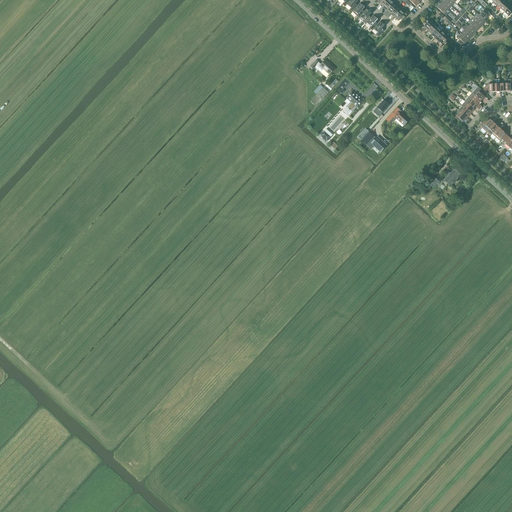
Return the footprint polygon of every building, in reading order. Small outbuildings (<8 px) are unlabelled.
[(351,8),(350,10),(352,12),(354,11),(353,11),(358,6),(356,4),(358,1),(356,0),(351,0),(347,5),(351,8)] [(393,0),(389,0),(383,7),(387,10),(393,4),(395,1),(393,0)] [(451,6),(445,0),(441,4),(448,10),(451,6)] [(500,9),(507,2),(504,0),(501,0),(497,5),(500,9)] [(504,12),(510,6),(507,2),(500,9),(504,12)] [(352,12),(356,16),(359,18),(360,17),(364,12),(362,10),(365,8),(360,3),(358,6),(353,11),(354,11),(352,12)] [(397,7),(393,4),(387,10),(391,14),(397,7)] [(437,8),(444,14),(446,12),(448,13),(449,12),(448,10),(441,4),(437,8)] [(397,7),(391,14),(394,17),(401,11),(397,7)] [(359,18),(363,22),(366,25),(367,23),(371,18),(369,16),(371,14),(367,10),(364,12),(360,17),(359,18)] [(406,12),(404,14),(401,11),(394,17),(398,21),(400,19),(402,21),(409,14),(406,12)] [(479,15),(486,21),(489,17),(482,11),(479,15)] [(486,21),(479,15),(475,19),(482,25),(486,21)] [(366,25),(369,28),(372,31),(374,29),(373,29),(378,24),(376,22),(378,20),(373,16),(371,18),(367,23),(366,25)] [(422,25),(424,27),(428,31),(434,24),(430,20),(429,21),(427,19),(422,25)] [(482,25),(475,19),(472,23),(479,29),(482,25)] [(379,37),(383,32),(381,30),(385,26),(380,22),(378,24),(373,29),(374,29),(377,33),(376,34),(379,37)] [(479,29),(472,23),(468,27),(475,33),(479,29)] [(434,24),(428,31),(431,34),(438,28),(434,24)] [(439,26),(438,28),(431,34),(435,38),(441,31),(443,29),(439,26)] [(465,30),(472,36),(475,33),(468,27),(465,30)] [(472,36),(465,30),(462,34),(468,40),(472,36)] [(441,31),(435,38),(439,41),(445,35),(441,31)] [(463,46),(465,44),(468,40),(462,34),(458,38),(460,40),(458,42),(463,46)] [(445,35),(439,41),(445,47),(451,41),(448,39),(449,38),(445,35)] [(329,75),(335,69),(325,61),(321,65),(316,61),(311,66),(314,69),(317,66),(322,71),(323,69),(329,75)] [(494,92),(494,83),(489,83),(482,91),(486,95),(489,92),(494,92)] [(327,84),(323,88),(328,93),(333,89),(332,88),(331,87),(327,84)] [(344,91),(338,86),(336,89),(342,94),(344,91)] [(472,93),(480,101),(486,95),(482,91),(478,87),(472,93)] [(322,100),(328,93),(323,88),(317,95),(322,100)] [(357,108),(363,102),(351,92),(346,98),(351,102),(346,108),(352,113),(356,107),(357,108)] [(480,101),(472,93),(468,97),(480,109),(482,107),(478,104),(480,101)] [(480,109),(468,97),(464,101),(465,102),(466,103),(466,104),(467,104),(473,109),(475,107),(479,110),(480,109)] [(389,105),(383,100),(374,111),(380,116),(389,105)] [(462,106),(470,114),(474,110),(473,109),(467,104),(466,104),(466,103),(465,102),(461,106),(462,106)] [(470,114),(462,106),(458,110),(466,118),(470,114)] [(390,117),(387,120),(390,123),(391,122),(392,122),(392,121),(393,122),(396,119),(404,126),(410,120),(402,112),(401,113),(400,112),(401,111),(398,109),(390,117)] [(459,118),(463,122),(466,118),(458,110),(454,115),(456,116),(455,118),(457,120),(459,118)] [(487,119),(482,123),(479,127),(486,132),(488,130),(494,124),(490,120),(489,121),(487,119)] [(492,134),(498,127),(494,124),(488,130),(492,134)] [(496,137),(502,131),(498,127),(492,134),(496,137)] [(365,129),(358,137),(361,140),(368,132),(365,129)] [(331,137),(324,131),(320,136),(327,142),(331,137)] [(504,142),(508,137),(502,131),(496,137),(500,141),(502,140),(504,142)] [(386,146),(377,137),(375,139),(373,137),(374,137),(369,133),(362,141),(366,145),(369,142),(380,152),(386,146)] [(450,186),(461,175),(455,170),(450,175),(447,173),(445,176),(446,177),(446,178),(447,179),(444,181),(450,186)] [(433,177),(427,183),(433,188),(438,182),(433,177)]
